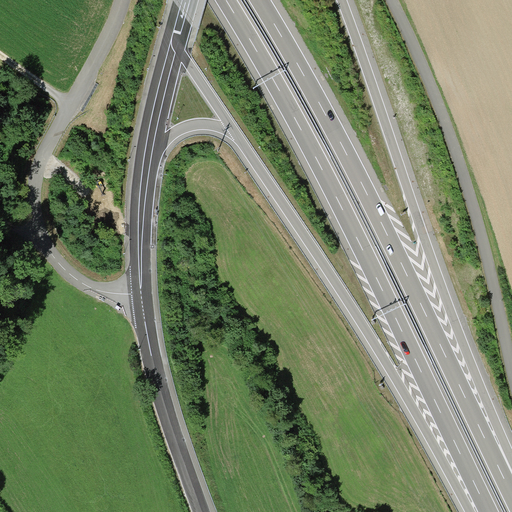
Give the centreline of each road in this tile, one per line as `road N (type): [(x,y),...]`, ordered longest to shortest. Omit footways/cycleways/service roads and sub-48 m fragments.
road 1 (motorway): [(225,0),(312,151),(487,511)]
road 2 (motorway): [(511,497),(366,190),(260,0)]
road 3 (motorway): [(511,470),(342,0)]
road 4 (motorway): [(234,132),(476,511)]
road 5 (track): [(511,380),(476,223),(435,99),(389,0)]
road 6 (tertiary): [(145,175),(141,298),(204,511)]
road 7 (tertiary): [(174,43),(145,175)]
